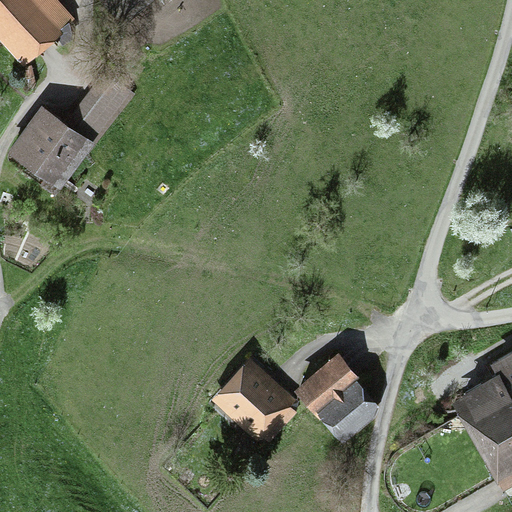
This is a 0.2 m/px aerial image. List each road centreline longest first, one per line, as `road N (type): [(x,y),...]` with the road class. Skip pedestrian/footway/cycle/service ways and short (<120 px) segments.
road 1 (track): [(0,300),(91,242),(131,239),(414,321)]
road 2 (track): [(511,12),(414,321)]
road 3 (track): [(414,321),(385,408),(368,511)]
